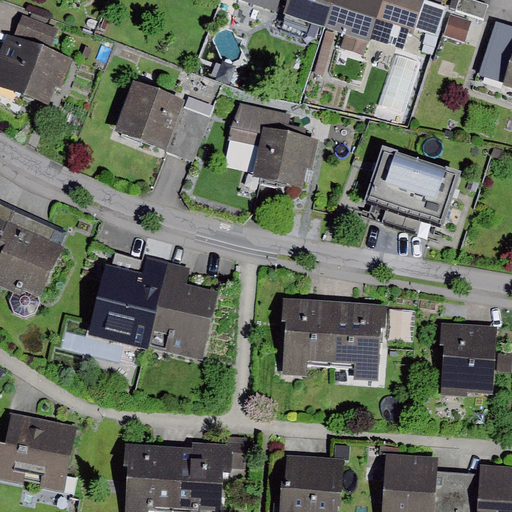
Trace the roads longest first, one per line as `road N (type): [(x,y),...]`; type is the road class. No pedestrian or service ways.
road 1 (residential): [(511,446),(240,425)]
road 2 (residential): [(252,240),(114,199),(0,143)]
road 3 (residential): [(511,282),(252,240)]
road 4 (residential): [(240,425),(117,416),(61,395),(0,356)]
road 5 (residential): [(252,240),(240,425)]
